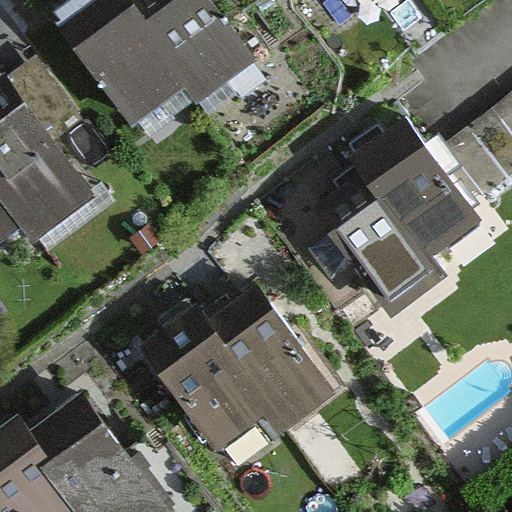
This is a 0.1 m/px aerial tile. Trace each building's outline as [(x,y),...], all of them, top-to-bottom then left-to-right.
[(119,0),(101,0),(56,32),(131,134),(185,94),(119,0)] [(258,69),(209,0),(138,0),(127,8),(199,111),(258,69)] [(263,0),(209,0),(228,26),(263,0)] [(96,204),(7,78),(0,82),(0,188),(39,244),(96,204)] [(485,183),(511,163),(511,86),(448,134),(485,183)] [(483,198),(407,94),(351,135),(362,152),(427,239),(483,198)] [(393,296),(442,260),(427,239),(362,152),(313,187),(393,296)] [(0,245),(26,228),(0,191),(0,245)] [(341,383),(270,281),(214,320),(267,397),(284,422),(341,383)] [(214,320),(203,304),(150,340),(214,434),(267,397),(214,320)] [(179,511),(93,397),(41,437),(97,511),(179,511)] [(97,511),(41,437),(29,422),(0,443),(0,510),(1,511),(97,511)]
